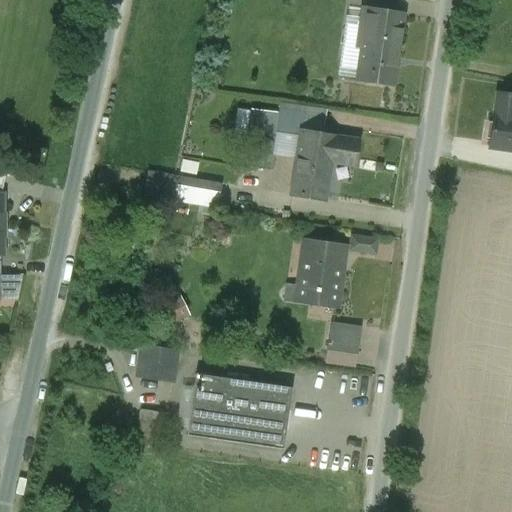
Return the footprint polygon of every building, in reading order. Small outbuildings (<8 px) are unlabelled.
[(402,15),(362,10),(357,46),(361,47),(357,80),(392,85),(402,15)] [(305,116),(255,110),(255,111),(277,114),(274,134),(275,134),(275,137),(276,137),(277,134),(300,138),(300,132),(302,132),(305,116)] [(511,119),(496,117),(489,150),(511,154),(511,119)] [(302,132),(300,132),(300,138),(291,195),(323,200),(330,161),(353,165),(356,141),(302,132)] [(274,142),(251,138),(247,165),(271,169),(276,140),(275,140),(274,142)] [(183,171),(199,174),(201,162),(185,159),(183,171)] [(221,185),(146,171),(141,194),(217,208),(221,185)] [(376,240),(351,237),(349,250),(374,254),(376,240)] [(344,248),(304,242),(296,301),(335,307),(344,248)] [(361,327),(330,323),(326,351),(357,355),(361,327)] [(177,350),(141,345),(137,376),(172,381),(177,350)] [(291,388),(195,374),(186,435),(283,449),(291,388)]
